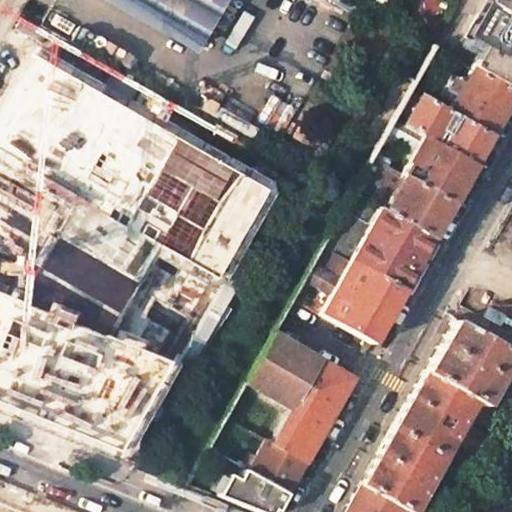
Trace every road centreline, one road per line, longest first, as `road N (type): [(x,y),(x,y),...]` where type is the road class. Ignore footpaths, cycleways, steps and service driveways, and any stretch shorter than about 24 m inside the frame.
road 1 (residential): [(311,511),(511,155)]
road 2 (unknown): [(42,0),(210,90),(235,92),(257,80),(286,40),(285,20),(267,0)]
road 3 (unknown): [(168,164),(215,204),(224,247),(139,446)]
road 4 (unknown): [(168,164),(51,421)]
road 5 (unknown): [(0,69),(168,164)]
road 6 (residential): [(140,511),(0,457)]
